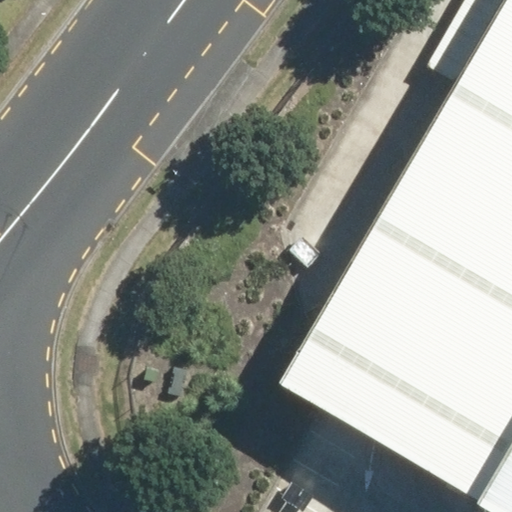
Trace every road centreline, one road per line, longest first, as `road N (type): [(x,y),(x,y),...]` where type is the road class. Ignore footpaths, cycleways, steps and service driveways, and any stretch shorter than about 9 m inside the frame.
road 1 (unknown): [(511,183),(326,491)]
road 2 (tertiary): [(186,0),(0,230)]
